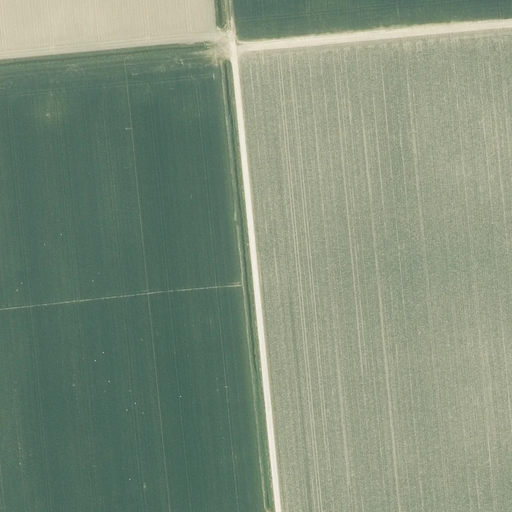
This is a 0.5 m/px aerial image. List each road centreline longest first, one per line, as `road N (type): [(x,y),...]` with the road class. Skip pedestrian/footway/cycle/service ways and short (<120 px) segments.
road 1 (track): [(278,511),(232,44)]
road 2 (track): [(233,57),(511,24)]
